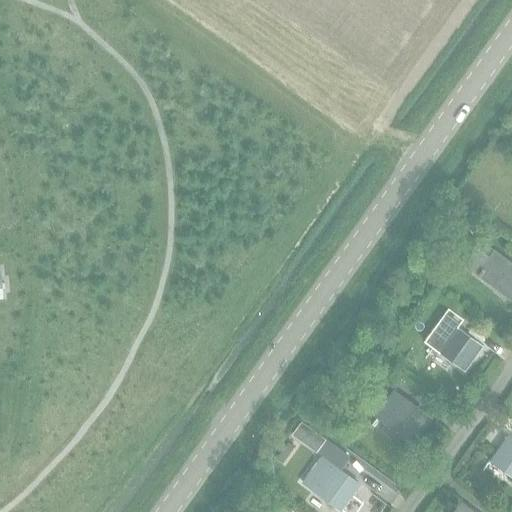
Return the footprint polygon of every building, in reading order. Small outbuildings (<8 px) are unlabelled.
[(511,291),(511,264),(483,243),(477,251),(489,259),(478,273),(497,287),(500,283),(511,291)] [(439,352),(465,370),(484,345),(457,326),(464,316),(448,302),(419,339),(439,352)] [(412,442),(430,417),(396,392),(389,401),(398,408),(387,424),(412,442)] [(511,437),(509,436),(492,460),(511,475),(511,437)] [(318,450),(338,465),(346,455),(326,440),(318,450)] [(360,485),(331,465),(331,464),(321,457),(303,483),(313,490),(341,511),(360,485)] [(282,511),(285,508),(277,502),(272,508),(277,511),(282,511)] [(475,511),(463,502),(455,511),(475,511)]
